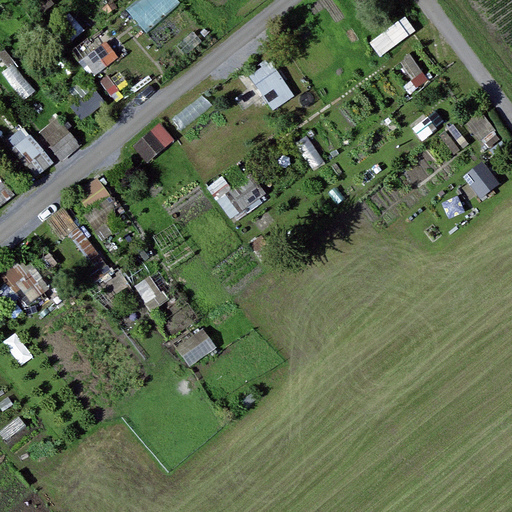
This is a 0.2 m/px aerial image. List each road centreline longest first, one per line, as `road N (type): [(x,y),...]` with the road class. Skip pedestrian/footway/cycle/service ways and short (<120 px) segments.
road 1 (unclassified): [(0,235),(292,0)]
road 2 (unclassified): [(511,120),(425,0)]
